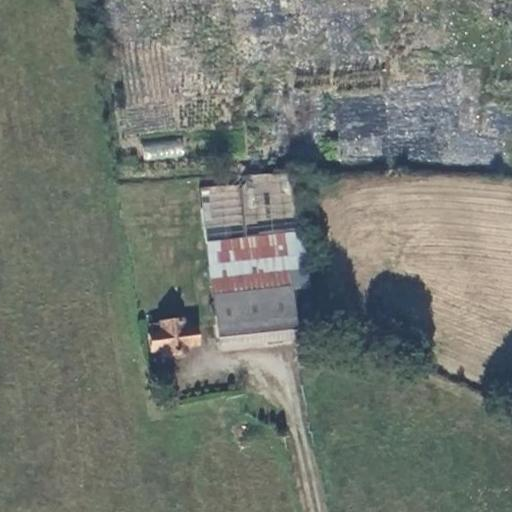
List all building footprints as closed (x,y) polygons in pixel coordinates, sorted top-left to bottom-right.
[(144,142),(144,157),(183,158),(183,142),(144,142)] [(201,217),(234,221),(237,188),(205,185),(201,217)] [(297,231),(205,242),(211,293),(288,284),(303,282),(297,231)] [(288,284),(211,293),(215,333),(293,324),(288,284)] [(181,319),(146,323),(150,351),(196,344),(194,327),(188,327),(187,322),(181,323),(181,319)] [(294,334),(293,324),(215,333),(216,343),(294,334)]
